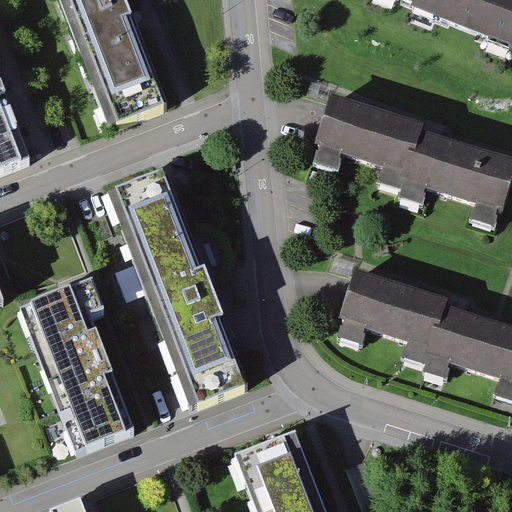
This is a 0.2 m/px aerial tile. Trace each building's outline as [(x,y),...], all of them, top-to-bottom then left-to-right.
[(125,0),(55,0),(107,134),(108,136),(169,113),(125,0)] [(412,11),(511,50),(511,0),(415,0),(413,7),(412,11)] [(0,178),(31,167),(0,86),(0,46),(1,47),(0,44),(0,178)] [(400,195),(401,193),(402,193),(400,201),(423,208),(426,198),(423,197),(426,188),(478,205),(475,214),(473,213),(469,224),(495,232),(498,222),(494,220),(497,211),(502,213),(511,183),(511,165),(420,135),(422,129),(333,100),(317,147),(321,149),(319,155),(317,155),(313,167),(338,175),(342,163),(339,162),(341,155),(386,170),(383,176),(381,175),(377,187),(400,195)] [(168,176),(106,200),(189,415),(250,392),(168,176)] [(364,330),(408,345),(406,352),(403,351),(399,363),(423,370),(423,368),(442,310),(444,304),(355,275),(340,323),(344,324),(342,331),(340,330),(336,342),(361,350),(365,338),(361,337),(364,330)] [(135,437),(90,323),(105,317),(93,287),(20,315),(75,457),(76,460),(135,437)] [(423,368),(425,369),(422,376),(446,384),(449,374),(446,373),(449,364),(501,381),(498,390),(495,389),(492,399),(511,405),(511,333),(442,310),(423,368)] [(324,511),(297,438),(235,462),(254,511),(324,511)] [(347,471),(362,511),(384,511),(366,464),(356,467),(347,471)]
